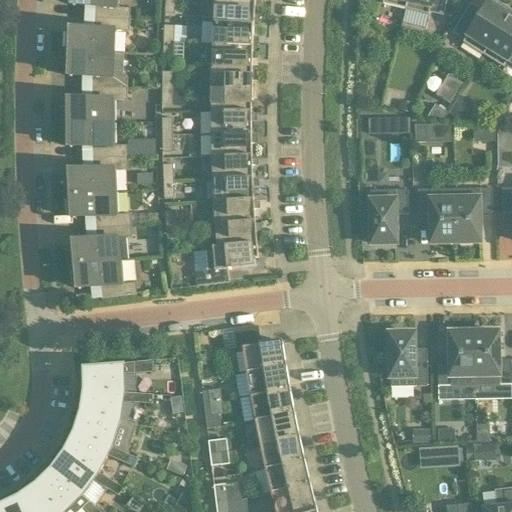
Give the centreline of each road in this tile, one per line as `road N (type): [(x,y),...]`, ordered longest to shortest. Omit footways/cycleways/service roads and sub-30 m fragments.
road 1 (residential): [(43,337),(24,154),(30,0)]
road 2 (residential): [(315,297),(314,0)]
road 3 (residential): [(315,297),(43,337)]
road 4 (residential): [(365,511),(315,297)]
road 5 (residential): [(511,290),(315,297)]
road 6 (residential): [(43,337),(33,432),(0,462)]
